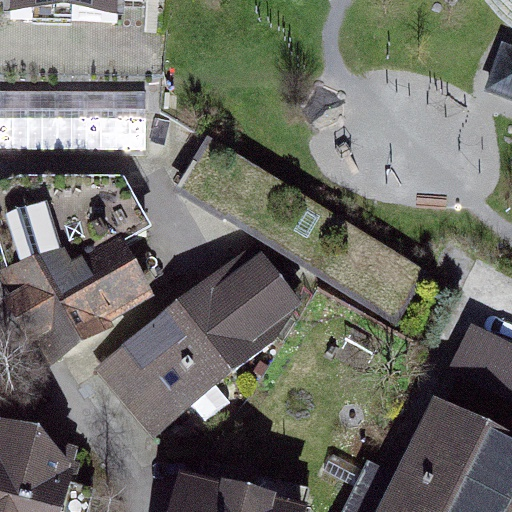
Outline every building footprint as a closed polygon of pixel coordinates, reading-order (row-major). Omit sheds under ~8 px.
[(161,0),(39,0),(39,50),(161,50),(161,0)] [(511,53),(503,50),(488,93),(511,101),(511,53)] [(151,172),(153,108),(11,105),(9,169),(151,172)] [(213,162),(183,216),(408,343),(439,290),(213,162)] [(0,201),(0,218),(16,285),(57,356),(135,298),(112,252),(142,236),(124,195),(0,201)] [(230,287),(101,382),(138,431),(175,404),(192,426),(255,380),(243,364),(299,323),(266,279),(239,299),(230,287)] [(511,511),(511,362),(482,348),(412,491),(375,473),(356,511),(511,511)] [(78,511),(93,458),(0,432),(0,511),(78,511)] [(308,511),(205,483),(196,511),(308,511)]
